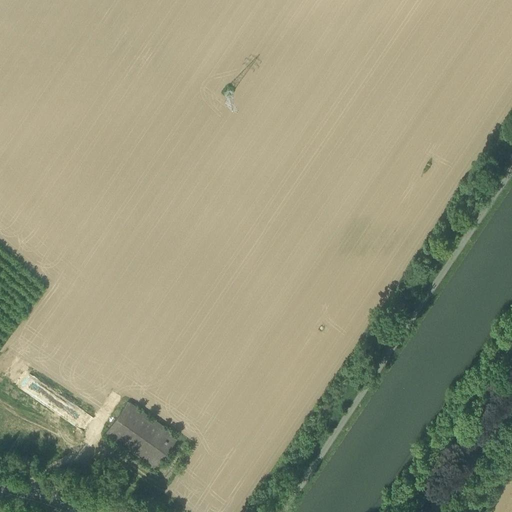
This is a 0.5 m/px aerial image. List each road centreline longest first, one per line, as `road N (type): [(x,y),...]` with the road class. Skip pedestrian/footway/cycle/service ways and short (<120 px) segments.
road 1 (track): [(5,482),(79,454),(182,511)]
road 2 (unclassified): [(431,511),(511,384)]
